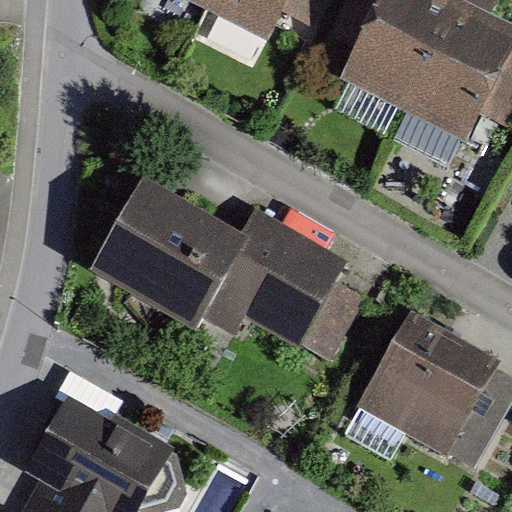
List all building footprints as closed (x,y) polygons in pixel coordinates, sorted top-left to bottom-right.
[(325,0),(165,0),(297,61),(325,0)] [(511,106),(511,33),(443,0),(399,0),(357,87),(490,151),(511,106)] [(271,244),(265,254),(164,191),(106,285),(213,351),(226,331),(312,378),(359,292),(271,244)] [(511,390),(511,371),(423,321),(374,408),(471,463),(511,390)] [(153,511),(181,458),(81,408),(43,484),(99,511),(153,511)]
